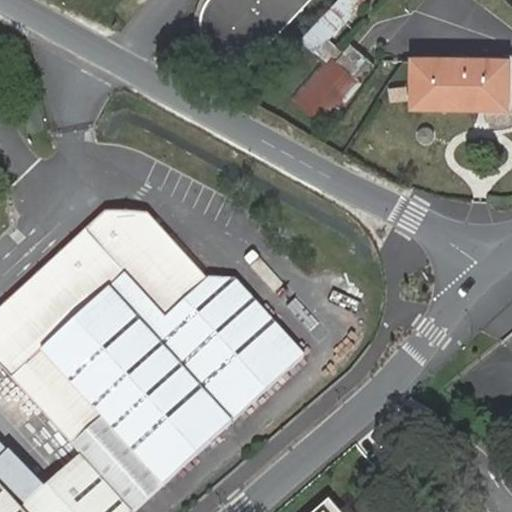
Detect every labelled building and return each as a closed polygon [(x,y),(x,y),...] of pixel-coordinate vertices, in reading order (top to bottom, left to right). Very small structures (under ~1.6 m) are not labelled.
[(234,68),(295,0),(195,0),(194,3),(192,6),(191,12),(190,16),(189,20),(190,26),(191,29),(192,33),(194,38),(196,42),(198,45),(200,48),(204,51),(207,54),(210,55),(234,68)] [(340,0),(350,12),(364,0),(340,0)] [(354,45),(346,52),(364,71),(372,63),(354,45)] [(510,58),(414,57),(413,107),(509,108),(510,58)] [(337,91),(308,78),(295,106),(324,119),(337,91)] [(0,511),(139,511),(307,356),(307,354),(238,278),(207,276),(149,214),(107,212),(0,312),(0,367),(84,456),(43,494),(25,511),(0,485),(0,511)] [(0,485),(25,511),(43,494),(0,450),(0,485)] [(339,511),(330,502),(318,511),(339,511)]
